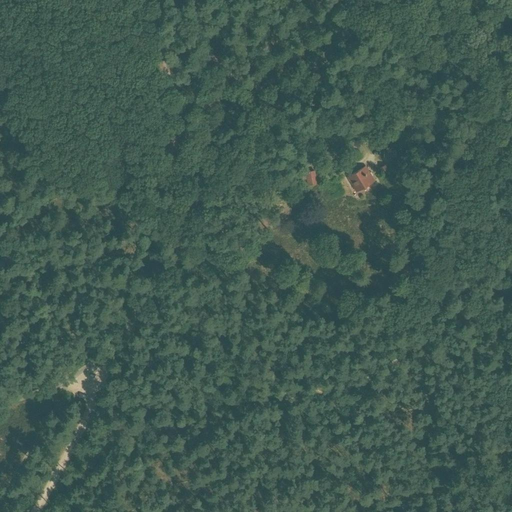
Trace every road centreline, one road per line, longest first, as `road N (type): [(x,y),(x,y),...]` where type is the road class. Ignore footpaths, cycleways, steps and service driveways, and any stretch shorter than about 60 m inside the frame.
road 1 (unclassified): [(0,405),(100,375),(220,153),(314,70),(373,0)]
road 2 (track): [(100,375),(103,396),(133,404),(324,390),(360,437),(452,511)]
road 3 (track): [(511,284),(477,322),(438,328),(389,366),(324,390)]
road 4 (track): [(145,0),(204,178)]
road 5 (track): [(30,511),(100,375)]
road 6 (track): [(466,0),(511,118)]
